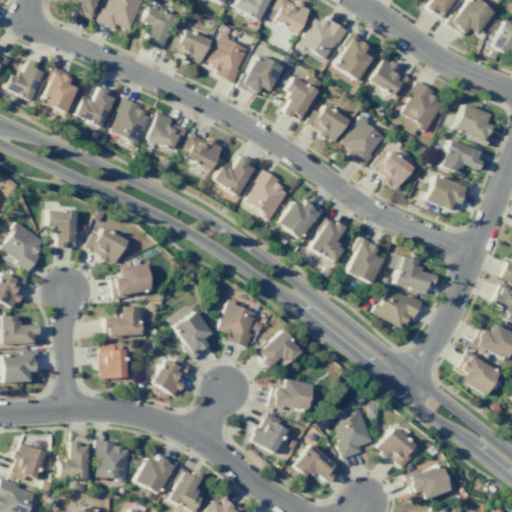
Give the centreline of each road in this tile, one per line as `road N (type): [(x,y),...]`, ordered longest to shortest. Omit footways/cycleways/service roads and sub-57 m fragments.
road 1 (tertiary): [(511,457),(224,232),(0,123)]
road 2 (tertiary): [(0,142),(212,245),(511,476)]
road 3 (residential): [(29,0),(32,22),(49,33),(222,113),(365,206),(470,252)]
road 4 (residential): [(0,412),(88,407),(156,417),(194,434),(303,511)]
road 5 (residential): [(511,152),(442,321),(396,389)]
road 6 (residential): [(356,0),(431,54),(511,91)]
